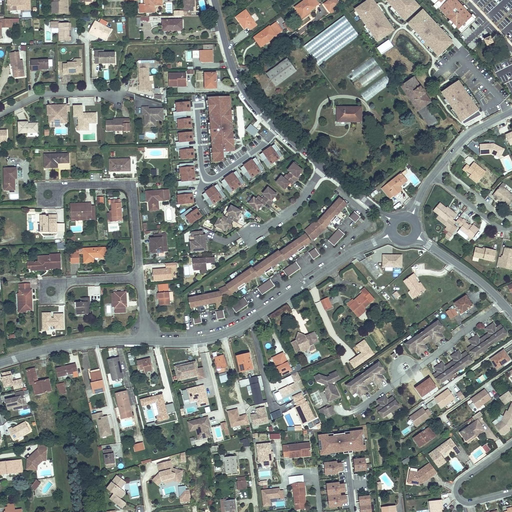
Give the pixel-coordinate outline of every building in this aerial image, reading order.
[(11,0),(7,0),(8,11),(29,10),(29,0),(21,0),(21,1),(12,1),(11,0)] [(55,0),(55,2),(54,2),(54,13),(67,13),(67,0),(55,0)] [(160,0),(143,0),(144,12),(153,12),(153,5),(161,4),(160,0)] [(183,0),(183,11),(190,11),(192,11),(192,4),(194,4),(193,0),(183,0)] [(308,0),(307,0),(295,9),(301,19),(315,9),(314,8),(318,5),(314,0),(308,0),(309,0),(308,0)] [(335,0),(331,0),(324,5),(330,13),(340,6),(335,0)] [(395,32),(372,0),(370,0),(355,10),(377,43),(395,32)] [(411,0),(384,0),(404,21),(419,8),(411,0)] [(408,25),(438,58),(453,44),(422,11),(408,25)] [(245,12),(235,19),(244,31),(248,28),(250,31),(256,27),(245,12)] [(486,21),(488,25),(499,19),(497,14),(486,21)] [(317,65),(359,36),(345,16),(303,45),(317,65)] [(499,19),(488,25),(496,39),(501,35),(501,34),(505,32),(511,30),(511,18),(506,19),(500,21),(499,19)] [(182,20),(162,21),(162,30),(182,30),(182,20)] [(94,21),(88,33),(92,35),(93,33),(99,36),(106,40),(111,29),(94,21)] [(58,23),(59,41),(71,41),(70,37),(69,37),(69,30),(68,23),(58,23)] [(269,26),(255,37),(263,47),(276,37),(276,36),(282,31),(276,23),(270,28),(269,26)] [(491,37),(484,41),(488,47),(494,43),(491,37)] [(389,41),(378,48),(381,54),(393,47),(389,41)] [(101,52),(101,50),(96,50),(97,63),(117,62),(116,52),(104,52),(101,52)] [(201,50),(201,53),(205,53),(205,62),(213,62),(214,50),(201,50)] [(16,83),(21,82),(21,76),(25,75),(23,66),(20,66),(18,52),(11,53),(12,65),(13,65),(16,83)] [(269,74),(278,87),(298,71),(290,59),(269,74)] [(49,61),(33,61),(33,72),(41,72),(41,69),(49,69),(49,61)] [(81,62),(76,62),(69,62),(69,64),(65,64),(65,73),(68,73),(69,72),(77,72),(77,71),(82,71),(81,62)] [(138,90),(146,90),(146,84),(149,84),(148,68),(140,68),(140,84),(138,84),(138,90)] [(215,73),(204,74),(205,88),(216,87),(215,73)] [(169,86),(177,86),(177,82),(186,82),(186,74),(169,74),(169,86)] [(431,103),(415,77),(401,87),(429,128),(438,122),(427,105),(431,103)] [(458,82),(441,94),(462,123),(479,111),(458,82)] [(365,91),(361,95),(366,100),(370,96),(365,91)] [(227,97),(209,97),(214,162),(224,161),(223,158),(226,157),(226,155),(232,154),(231,151),(234,151),(230,104),(228,104),(227,97)] [(177,111),(173,112),(174,120),(178,120),(178,128),(191,127),(191,122),(189,122),(189,119),(186,119),(186,111),(188,111),(188,108),(189,107),(189,102),(176,103),(177,111)] [(65,105),(48,105),(48,115),(49,115),(49,122),(54,122),(56,119),(59,119),(59,122),(66,122),(65,105)] [(82,106),(75,106),(75,116),(79,116),(79,129),(85,129),(85,123),(90,123),(96,123),(96,114),(83,114),(82,106)] [(149,106),(143,106),(143,107),(134,107),(135,115),(143,114),(144,120),(146,120),(146,123),(156,123),(156,120),(163,119),(163,108),(149,108),(149,106)] [(336,106),(336,120),(359,120),(359,107),(336,106)] [(120,119),(106,119),(107,131),(124,131),(124,133),(130,132),(129,117),(120,117),(120,119)] [(28,122),(20,122),(20,134),(38,134),(38,124),(29,124),(28,122)] [(245,130),(253,137),(258,131),(250,124),(245,130)] [(180,142),(175,142),(176,151),(180,150),(181,158),(194,157),(193,152),(191,152),(191,149),(189,149),(188,141),(190,141),(190,138),(192,138),(191,132),(179,134),(180,142)] [(282,155),(274,144),(259,154),(267,166),(282,155)] [(480,155),(493,154),(494,152),(501,156),(504,150),(493,145),(479,146),(480,155)] [(68,153),(44,154),(45,167),(57,166),(57,162),(68,161),(68,153)] [(263,169),(255,157),(240,168),(248,179),(263,169)] [(130,158),(109,159),(110,171),(130,170),(130,158)] [(280,175),(275,182),(284,189),(289,183),(291,184),(294,180),(295,181),(298,177),(296,176),(301,170),(296,166),(297,166),(293,162),(287,170),(289,171),(287,175),(286,174),(283,177),(280,175)] [(178,182),(178,186),(191,185),(191,180),(193,180),(193,177),(194,177),(193,163),(181,164),(181,173),(183,173),(183,181),(178,182)] [(472,175),(470,177),(478,183),(486,173),(474,164),(470,169),(466,165),(462,170),(467,173),(468,172),(472,175)] [(16,168),(5,169),(5,191),(14,190),(14,179),(17,179),(16,168)] [(244,182),(236,171),(221,181),(229,192),(244,182)] [(402,173),(383,187),(391,197),(395,194),(395,195),(403,189),(401,186),(407,181),(402,173)] [(225,195),(217,184),(202,194),(210,206),(225,195)] [(276,194),(268,187),(263,193),(265,195),(262,199),(259,196),(256,199),(253,198),(248,204),(257,211),(262,205),(263,206),(266,202),(270,205),(273,201),(271,200),(276,194)] [(502,191),(499,188),(493,195),(497,198),(498,197),(509,206),(511,202),(511,193),(505,188),(502,191)] [(168,189),(146,191),(147,200),(149,200),(149,209),(158,208),(158,199),(169,198),(168,189)] [(192,190),(177,191),(178,204),(193,203),(192,197),(191,198),(190,195),(192,194),(192,190)] [(117,198),(107,199),(108,203),(110,203),(112,220),(122,220),(120,202),(118,202),(117,198)] [(314,221),(302,231),(308,240),(311,237),(312,238),(319,232),(318,231),(326,222),(327,223),(332,216),(331,215),(341,204),(335,198),(333,201),(332,200),(329,204),(330,204),(328,207),(327,206),(324,209),(325,210),(323,212),(322,212),(316,218),(317,219),(315,222),(314,221)] [(91,216),(90,205),(90,202),(85,202),(85,205),(70,206),(71,217),(91,216)] [(438,204),(432,211),(444,221),(446,219),(450,222),(455,216),(451,213),(450,214),(438,204)] [(241,211),(231,206),(228,213),(230,214),(228,218),(223,215),(221,220),(219,218),(215,225),(225,230),(227,227),(228,224),(230,224),(232,220),(237,222),(239,218),(238,218),(241,211)] [(197,209),(193,212),(190,208),(181,215),(190,227),(203,217),(197,209)] [(350,217),(355,222),(361,216),(355,211),(350,217)] [(39,214),(39,225),(43,225),(43,231),(56,231),(55,213),(39,214)] [(461,227),(458,231),(466,237),(470,240),(478,230),(471,225),(469,228),(464,224),(465,222),(462,219),(457,225),(461,227)] [(334,245),(344,234),(339,229),(328,241),(334,245)] [(151,251),(157,251),(163,250),(166,250),(164,233),(160,233),(160,230),(157,230),(157,233),(153,234),(153,237),(150,237),(151,251)] [(195,237),(196,246),(196,252),(206,250),(205,235),(202,235),(202,233),(192,233),(192,237),(195,237)] [(219,291),(219,293),(221,301),(225,299),(224,298),(230,294),(236,290),(237,291),(243,286),(242,286),(249,281),(256,277),(263,273),(263,274),(269,270),(268,268),(275,264),(282,259),(283,260),(289,255),(290,256),(296,252),(295,251),(301,247),(307,243),(302,236),(301,237),(301,236),(297,238),(298,239),(295,241),(294,240),(291,242),(291,243),(289,245),(288,244),(284,247),(281,249),(282,250),(278,252),(278,251),(277,251),(275,253),(275,252),(271,255),(271,256),(268,258),(268,257),(264,260),(264,261),(261,263),(260,262),(257,264),(254,266),(254,267),(251,269),(250,269),(249,270),(248,269),(244,272),(245,273),(242,275),(241,274),(237,276),(238,277),(235,279),(234,278),(231,281),(227,283),(228,284),(225,286),(225,287),(219,291)] [(83,248),(84,263),(94,262),(94,257),(108,256),(108,246),(103,246),(83,248)] [(475,247),(473,256),(479,257),(483,258),(483,260),(492,262),(495,250),(486,248),(485,249),(475,247)] [(498,256),(496,267),(500,268),(501,263),(511,265),(511,261),(511,248),(504,247),(501,257),(498,256)] [(307,253),(306,254),(310,260),(316,256),(312,250),(307,253)] [(41,260),(31,261),(32,270),(47,269),(47,266),(54,266),(54,267),(61,267),(60,256),(52,256),(52,255),(41,255),(41,260)] [(402,255),(383,255),(383,267),(402,267),(402,255)] [(193,271),(202,270),(208,270),(207,263),(214,263),(214,258),(192,260),(193,271)] [(294,263),(281,272),(285,278),(298,269),(294,263)] [(404,281),(411,291),(412,290),(417,296),(425,291),(419,284),(415,278),(416,276),(414,273),(404,281)] [(268,281),(255,290),(259,297),(272,287),(268,281)] [(31,284),(20,285),(22,310),(33,310),(32,290),(31,290),(31,284)] [(167,287),(157,288),(159,304),(169,303),(167,287)] [(349,306),(353,311),(357,309),(362,314),(366,310),(364,308),(374,298),(364,287),(360,291),(362,293),(354,300),(355,301),(349,306)] [(412,290),(411,291),(409,292),(414,299),(417,296),(412,290)] [(126,292),(115,292),(116,305),(116,312),(126,311),(126,307),(127,307),(126,292)] [(221,301),(219,293),(215,293),(215,292),(211,293),(207,294),(208,295),(204,296),(201,297),(201,296),(197,296),(192,298),(193,298),(189,299),(191,310),(195,309),(195,308),(199,307),(202,306),(202,307),(206,306),(207,306),(211,306),(210,305),(213,304),(217,303),(217,304),(222,303),(221,301)] [(386,301),(390,298),(385,292),(382,295),(386,301)] [(326,295),(319,298),(324,309),(331,306),(326,295)] [(82,301),(76,302),(76,307),(76,314),(87,314),(87,301),(89,301),(89,297),(82,297),(82,301)] [(466,297),(454,304),(461,313),(472,306),(466,297)] [(234,315),(247,306),(242,299),(229,308),(234,315)] [(357,309),(353,311),(358,317),(362,314),(357,309)] [(446,314),(449,319),(457,314),(454,310),(451,312),(450,311),(446,314)] [(224,313),(216,314),(217,320),(218,322),(225,320),(224,313)] [(200,318),(193,320),(194,325),(195,327),(203,325),(201,318),(200,318)] [(438,321),(405,344),(411,352),(412,352),(416,349),(417,350),(419,354),(427,349),(424,345),(423,344),(432,337),(433,339),(436,342),(443,337),(440,333),(439,332),(444,329),(438,321)] [(474,357),(507,333),(501,325),(496,328),(495,327),(492,323),(485,328),(488,332),(489,334),(480,340),(479,339),(476,335),(469,340),(472,344),(473,345),(468,349),(474,357)] [(296,341),(292,343),(297,354),(301,351),(304,352),(309,350),(311,347),(314,345),(319,343),(314,332),(303,338),(302,336),(298,337),(296,341)] [(434,375),(440,384),(472,360),(466,352),(462,355),(461,354),(458,350),(451,356),(454,359),(454,361),(446,367),(445,366),(442,362),(435,367),(437,371),(438,372),(434,375)] [(502,352),(488,362),(496,371),(509,362),(502,352)] [(224,355),(214,357),(218,373),(225,371),(224,368),(227,367),(224,355)] [(246,355),(237,358),(242,373),(254,370),(250,356),(247,357),(246,355)] [(274,359),(282,376),(292,371),(285,356),(278,359),(277,357),(274,359)] [(151,357),(137,361),(139,369),(143,368),(144,371),(153,369),(151,357)] [(119,358),(109,360),(114,381),(124,378),(123,373),(120,373),(119,371),(122,370),(119,358)] [(199,380),(206,378),(203,367),(198,368),(196,361),(174,366),(178,381),(198,376),(199,380)] [(386,370),(380,362),(347,385),(353,394),(358,391),(361,396),(369,390),(366,386),(365,385),(374,379),(375,380),(378,384),(385,379),(381,374),(386,370)] [(76,363),(57,368),(59,376),(73,373),(73,371),(78,370),(76,363)] [(35,368),(27,370),(31,384),(34,383),(37,394),(51,390),(48,379),(39,381),(35,368)] [(4,375),(3,375),(5,385),(14,383),(11,370),(3,371),(4,375)] [(102,371),(93,373),(95,382),(93,383),(95,393),(106,390),(102,371)] [(331,395),(334,399),(340,396),(335,386),(332,385),(331,383),(336,381),(341,379),(337,371),(330,375),(331,376),(328,378),(320,375),(318,376),(317,379),(318,381),(325,384),(326,386),(327,387),(326,390),(327,393),(331,395)] [(298,372),(292,375),(295,383),(280,391),(283,397),(301,389),(298,382),(302,380),(298,372)] [(219,376),(221,386),(228,384),(225,373),(219,376)] [(479,384),(487,378),(484,374),(476,380),(479,384)] [(257,377),(249,379),(255,405),(264,403),(267,402),(267,400),(263,401),(260,390),(257,377)] [(204,385),(186,390),(189,402),(197,401),(199,407),(209,405),(204,385)] [(449,388),(435,398),(441,407),(455,398),(449,388)] [(25,389),(16,391),(17,396),(11,397),(12,399),(9,400),(7,400),(9,407),(14,407),(14,405),(18,404),(27,402),(25,394),(26,394),(25,389)] [(492,398),(485,389),(471,400),(478,409),(492,398)] [(511,397),(511,394),(508,390),(500,397),(505,403),(511,397)] [(127,391),(117,394),(122,413),(133,410),(131,406),(129,407),(128,403),(130,402),(127,391)] [(455,394),(458,401),(464,399),(461,391),(455,394)] [(302,392),(292,397),(297,406),(295,408),(302,424),(315,419),(307,402),(306,402),(302,392)] [(164,394),(142,399),(143,405),(158,401),(161,414),(159,415),(161,420),(170,418),(169,413),(177,411),(175,402),(166,405),(164,394)] [(384,417),(400,405),(394,397),(389,400),(389,399),(386,395),(378,400),(381,405),(382,406),(378,409),(384,417)] [(324,408),(320,409),(323,415),(326,413),(328,417),(336,414),(332,406),(328,408),(325,410),(324,408)] [(431,414),(428,409),(425,411),(423,407),(410,417),(416,427),(430,417),(429,416),(431,414)] [(265,408),(256,409),(257,414),(251,415),(253,426),(268,423),(265,408)] [(502,425),(497,429),(501,434),(505,434),(510,431),(509,430),(511,426),(511,425),(511,408),(509,408),(508,410),(507,410),(502,420),(504,420),(502,425)] [(237,409),(227,411),(231,429),(249,424),(247,415),(239,416),(237,409)] [(280,410),(271,414),(272,420),(283,416),(280,410)] [(475,421),(482,415),(479,411),(472,417),(475,421)] [(102,412),(92,415),(93,420),(96,419),(100,438),(112,435),(107,416),(103,417),(102,412)] [(288,427),(294,425),(290,413),(284,415),(288,427)] [(208,417),(187,422),(189,432),(196,430),(198,440),(211,437),(209,428),(211,428),(208,417)] [(10,428),(15,439),(18,437),(25,433),(31,430),(27,421),(14,427),(13,426),(10,428)] [(462,433),(468,442),(476,437),(475,436),(478,434),(479,436),(483,433),(478,427),(482,424),(480,421),(462,433)] [(226,422),(221,424),(222,430),(224,429),(226,436),(229,435),(226,422)] [(486,431),(482,424),(478,427),(483,433),(486,431)] [(218,437),(223,435),(219,428),(214,430),(218,437)] [(363,429),(318,434),(321,455),(366,449),(363,429)] [(426,429),(414,437),(420,445),(430,438),(427,434),(429,433),(426,429)] [(476,437),(468,442),(469,443),(479,436),(478,434),(475,436),(476,437)] [(249,438),(242,439),(242,442),(244,442),(245,446),(250,446),(249,438)] [(430,455),(437,465),(445,459),(455,452),(457,455),(461,452),(452,440),(430,455)] [(490,440),(486,443),(491,451),(495,448),(490,440)] [(289,459),(312,456),(310,442),(283,446),(284,457),(289,457),(289,459)] [(143,443),(133,446),(135,452),(145,449),(143,443)] [(272,443),(256,445),(258,461),(267,468),(274,460),(272,443)] [(47,445),(38,444),(38,449),(26,459),(26,470),(37,471),(37,466),(43,461),(46,461),(47,445)] [(486,454),(490,451),(486,444),(482,447),(486,454)] [(112,449),(103,450),(105,468),(115,467),(112,449)] [(463,464),(470,460),(465,451),(458,455),(463,464)] [(235,456),(224,456),(225,460),(226,473),(237,472),(235,456)] [(366,457),(354,459),(356,471),(367,470),(366,457)] [(18,460),(0,462),(0,472),(6,472),(6,474),(20,473),(18,460)] [(172,460),(159,464),(162,472),(155,479),(160,484),(167,482),(169,485),(182,481),(184,470),(175,468),(172,460)] [(337,460),(324,462),(325,475),(338,474),(338,471),(345,470),(344,462),(337,463),(337,460)] [(437,473),(430,463),(417,472),(411,471),(409,478),(413,484),(420,485),(421,481),(422,480),(424,482),(437,473)] [(119,504),(124,508),(128,503),(122,498),(127,492),(123,488),(121,487),(126,480),(119,475),(109,488),(115,493),(112,498),(117,502),(117,500),(120,503),(119,504)] [(36,480),(31,487),(34,489),(39,482),(36,480)] [(246,480),(238,480),(239,489),(247,488),(246,480)] [(339,482),(327,483),(329,508),(342,506),(342,504),(349,503),(348,495),(341,495),(341,492),(347,491),(346,484),(339,485),(339,482)] [(295,506),(304,505),(304,497),(306,497),(305,483),(293,484),(295,506)] [(185,486),(179,487),(180,503),(191,502),(189,490),(186,490),(185,486)] [(280,488),(261,490),(263,507),(271,506),(270,498),(280,497),(281,499),(284,499),(284,490),(280,490),(280,488)] [(371,511),(370,495),(360,496),(361,511),(371,511)] [(227,504),(225,504),(225,511),(236,511),(235,499),(226,500),(227,504)] [(441,501),(429,502),(429,511),(439,511),(442,511),(441,501)]
